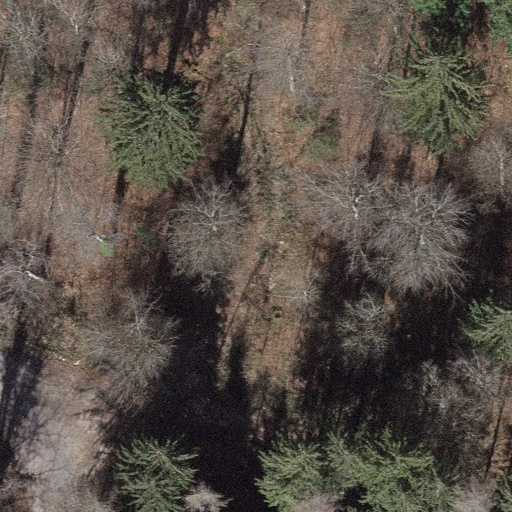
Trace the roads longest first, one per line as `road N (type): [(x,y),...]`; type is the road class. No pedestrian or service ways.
road 1 (track): [(17,401),(293,423),(511,509)]
road 2 (track): [(0,383),(17,401),(49,511)]
